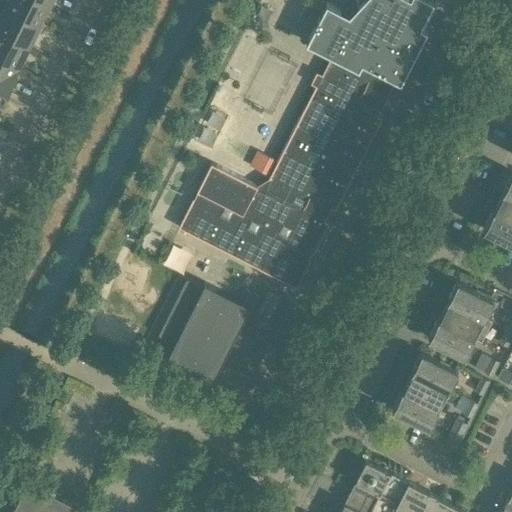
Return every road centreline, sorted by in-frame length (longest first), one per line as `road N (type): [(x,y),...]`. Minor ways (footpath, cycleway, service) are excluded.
road 1 (residential): [(303,484),(66,368)]
road 2 (residential): [(511,424),(482,480),(465,484),(338,419)]
road 3 (residential): [(0,182),(92,0)]
road 4 (residential): [(338,419),(428,238)]
road 5 (residential): [(428,238),(511,71)]
